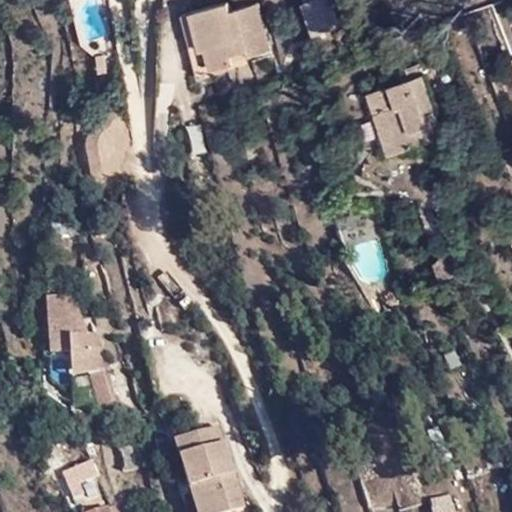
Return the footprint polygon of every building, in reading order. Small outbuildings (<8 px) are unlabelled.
[(79,0),(69,6),(86,40),(107,29),(92,0),(79,0)] [(300,0),(310,34),(339,26),(331,0),(300,0)] [(270,51),(259,4),(230,12),(228,2),(190,10),(199,47),(205,46),(209,65),(234,59),(270,51)] [(425,74),(368,93),(390,157),(446,138),(425,74)] [(198,126),(187,128),(191,151),(202,149),(198,126)] [(47,347),(47,353),(48,355),(49,360),(69,357),(69,377),(77,376),(77,380),(89,380),(99,413),(103,412),(113,441),(136,434),(125,410),(117,408),(120,407),(102,345),(102,339),(99,337),(98,334),(93,334),(89,331),(77,306),(72,295),(45,299),(45,300),(43,300),(43,326),(47,347)] [(140,341),(159,338),(157,320),(137,323),(140,341)] [(52,383),(67,380),(63,362),(48,366),(52,383)] [(239,404),(232,406),(240,424),(246,423),(239,404)] [(214,433),(170,449),(194,511),(244,511),(245,511),(214,433)] [(446,483),(426,489),(432,506),(427,507),(427,511),(456,511),(455,503),(453,503),(446,483)]
